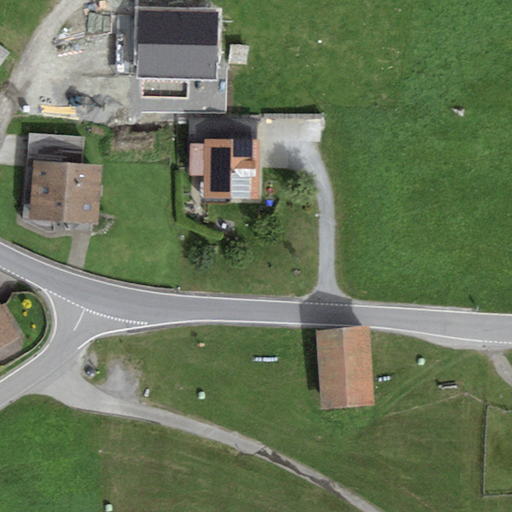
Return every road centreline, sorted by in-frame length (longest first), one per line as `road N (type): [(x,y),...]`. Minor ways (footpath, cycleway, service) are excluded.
road 1 (tertiary): [(93,295),(165,307),(511,327)]
road 2 (track): [(374,511),(190,425),(86,397),(46,363)]
road 3 (track): [(0,120),(27,57),(78,0)]
road 4 (residential): [(0,394),(62,347),(93,295)]
